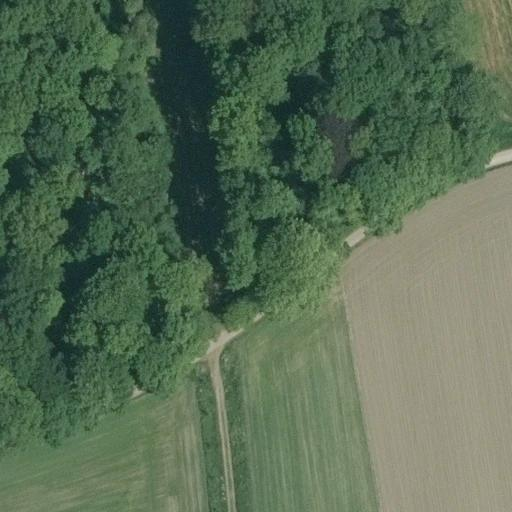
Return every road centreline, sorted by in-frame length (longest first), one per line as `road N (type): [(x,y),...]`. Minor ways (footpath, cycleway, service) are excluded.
road 1 (unclassified): [(0,447),(71,424),(154,380),(431,183),(511,159)]
road 2 (track): [(216,332),(165,5)]
road 3 (track): [(216,332),(226,359),(235,511)]
